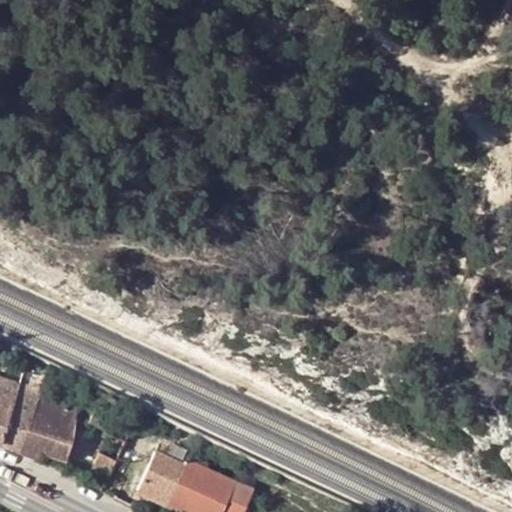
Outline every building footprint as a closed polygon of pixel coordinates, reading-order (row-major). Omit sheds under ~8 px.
[(0,441),(3,442),(24,382),(0,375),(0,441)] [(20,448),(41,391),(42,388),(24,382),(3,442),(20,448)] [(47,452),(69,460),(72,452),(76,453),(80,447),(76,445),(81,412),(41,391),(20,448),(44,459),(45,459),(47,452)] [(135,430),(97,410),(91,423),(117,437),(128,443),(135,430)] [(117,464),(128,443),(117,437),(106,458),(117,464)] [(158,451),(188,465),(190,462),(195,451),(165,438),(158,451)] [(158,451),(138,492),(168,506),(188,465),(158,451)] [(106,486),(117,464),(106,458),(101,456),(91,479),(106,486)] [(245,511),(255,491),(190,462),(188,465),(168,506),(182,511),(245,511)] [(86,469),(76,463),(72,469),(83,475),(86,469)]
